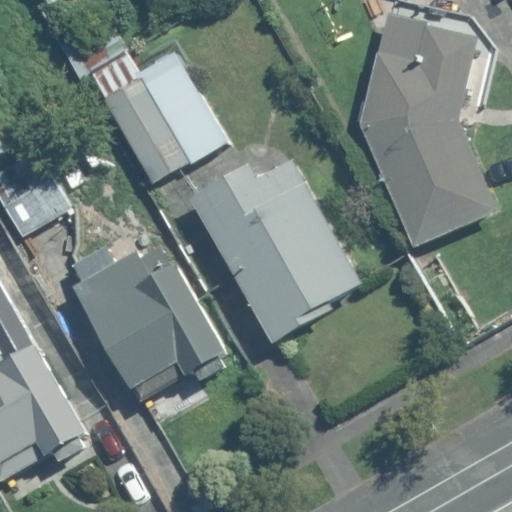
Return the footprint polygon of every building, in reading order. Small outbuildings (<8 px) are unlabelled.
[(396,19),(365,120),(420,246),(501,210),(463,123),(482,38),(396,19)] [(159,184),(232,140),(181,54),(149,74),(131,44),(90,69),(159,184)] [(0,158),(13,151),(0,128),(0,158)] [(291,147),(199,200),(277,337),(369,285),(291,147)] [(43,150),(0,175),(0,194),(25,236),(76,206),(43,150)] [(91,283),(82,288),(146,398),(180,378),(186,388),(237,358),(169,241),(129,265),(116,243),(80,264),(91,283)] [(0,327),(0,466),(42,443),(48,453),(91,429),(43,345),(38,348),(29,331),(8,342),(0,327)]
